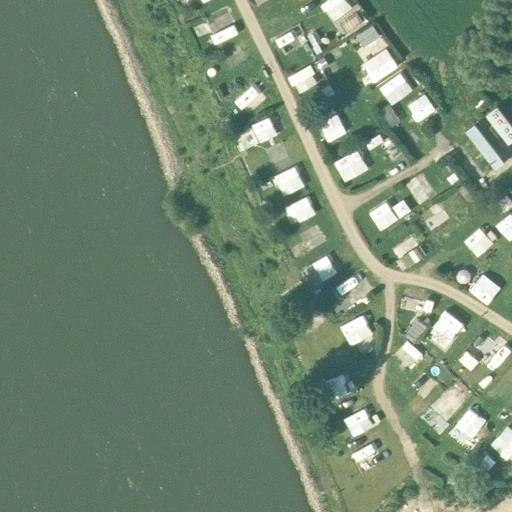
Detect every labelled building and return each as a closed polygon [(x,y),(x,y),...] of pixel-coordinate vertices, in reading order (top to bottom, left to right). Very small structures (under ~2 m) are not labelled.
[(346,0),(320,0),(339,30),(357,19),(346,0)] [(215,39),(240,29),(235,18),(211,29),(215,39)] [(350,35),(364,58),(386,45),(372,22),(350,35)] [(288,27),(274,37),(281,46),(295,36),(288,27)] [(372,80),(396,64),(390,54),(365,71),(372,80)] [(290,72),(300,90),(322,79),(313,60),(290,72)] [(398,68),(376,83),(382,93),(405,77),(398,68)] [(389,87),(395,98),(414,88),(409,77),(389,87)] [(241,104),(256,91),(248,82),(233,95),(241,104)] [(430,102),(411,109),(415,119),(433,112),(430,102)] [(511,124),(497,105),(486,113),(509,142),(511,139),(511,124)] [(273,114),(235,129),(242,146),(280,131),(273,114)] [(328,138),(346,130),(342,121),(324,128),(328,138)] [(475,122),(466,129),(496,168),(505,161),(475,122)] [(369,146),(384,138),(380,129),(364,137),(369,146)] [(343,178),(367,166),(357,145),(333,157),(343,178)] [(447,150),(436,159),(455,183),(466,173),(447,150)] [(294,163),(272,170),(275,180),(298,173),(294,163)] [(417,174),(406,181),(418,199),(429,192),(417,174)] [(283,201),(287,212),(312,202),(308,191),(283,201)] [(448,191),(417,209),(430,230),(460,212),(448,191)] [(384,196),(366,207),(379,227),(410,207),(403,197),(390,205),(384,196)] [(497,231),(511,223),(511,211),(492,222),(497,231)] [(483,226),(465,237),(471,247),(489,236),(483,226)] [(401,266),(424,252),(417,240),(394,255),(401,266)] [(359,269),(334,279),(338,290),(364,281),(359,269)] [(402,284),(401,294),(427,298),(428,289),(402,284)] [(444,304),(421,334),(441,349),(464,318),(444,304)] [(349,342),(373,330),(362,309),(339,321),(349,342)] [(402,329),(411,336),(423,321),(414,313),(402,329)] [(478,324),(464,347),(476,354),(490,331),(478,324)] [(406,337),(398,355),(416,364),(425,346),(406,337)] [(341,373),(319,380),(326,399),(348,392),(341,373)] [(454,383),(432,401),(447,419),(469,401),(454,383)] [(469,403),(456,421),(474,434),(487,415),(469,403)] [(511,426),(506,421),(488,440),(505,458),(511,450),(511,426)] [(355,449),(363,470),(380,463),(372,442),(355,449)]
